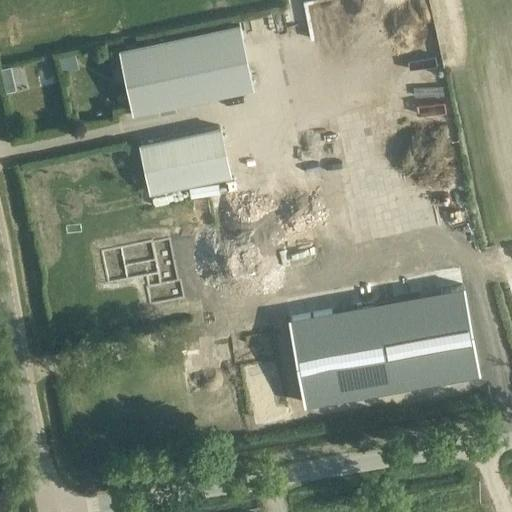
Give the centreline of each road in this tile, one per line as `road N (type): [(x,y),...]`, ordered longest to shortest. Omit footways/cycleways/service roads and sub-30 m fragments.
road 1 (unclassified): [(81,511),(511,440)]
road 2 (unclassified): [(53,511),(0,280)]
